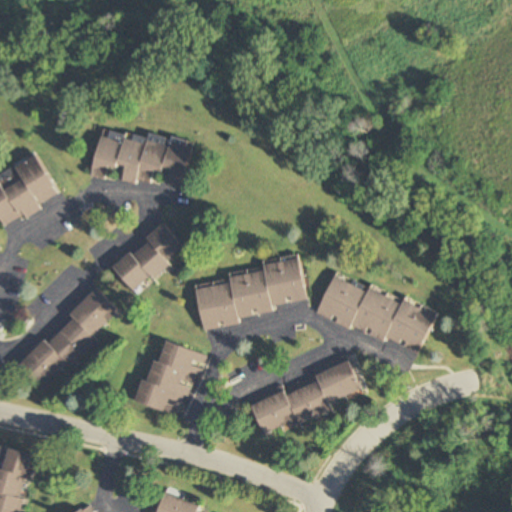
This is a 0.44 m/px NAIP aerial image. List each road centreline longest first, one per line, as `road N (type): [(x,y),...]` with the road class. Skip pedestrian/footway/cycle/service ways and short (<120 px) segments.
road 1 (residential): [(181,456),(216,347),(288,317),(321,326),(326,341),(316,353),(195,407)]
road 2 (residential): [(0,411),(318,497)]
road 3 (residential): [(137,193),(133,231),(54,286),(23,336),(0,346)]
road 4 (residential): [(0,260),(17,237),(77,195),(178,199)]
road 5 (residential): [(461,383),(361,435),(318,497)]
